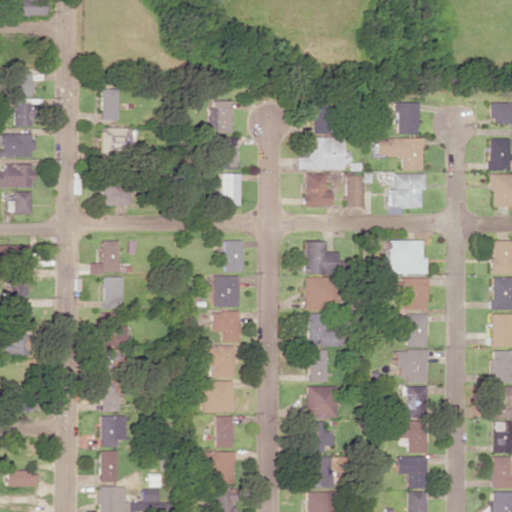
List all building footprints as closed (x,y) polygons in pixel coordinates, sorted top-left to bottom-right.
[(43,14),(42,0),(16,0),(16,14),(43,14)] [(27,70),(7,71),(8,95),(28,95),(27,70)] [(114,88),(97,88),(96,119),(113,119),(114,88)] [(227,100),(206,100),(206,132),(227,132),(227,100)] [(415,133),(414,101),(390,101),(391,117),(394,117),(394,133),(415,133)] [(511,101),(487,101),(487,121),(511,121),(511,101)] [(9,125),(27,126),(27,102),(9,102),(9,125)] [(309,132),(329,132),(330,103),(310,103),(309,132)] [(97,154),(131,155),(132,128),(97,127),(97,154)] [(0,156),(28,156),(29,133),(0,132),(0,156)] [(232,168),(232,137),(214,136),(213,168),(232,168)] [(304,137),(305,156),(293,156),(293,168),(346,167),(345,150),(339,150),(339,136),(304,137)] [(398,169),(418,169),(419,137),(373,136),(373,155),(398,156),(398,169)] [(484,169),(505,169),(506,137),(484,137),(484,169)] [(0,186),(28,187),(29,163),(0,162),(0,186)] [(327,206),(327,189),(322,189),(322,173),(301,172),(300,205),(327,206)] [(420,172),(389,172),(389,187),(385,187),(385,213),(400,213),(400,206),(416,206),(416,188),(420,188),(420,172)] [(235,204),(234,173),(216,173),(217,204),(235,204)] [(511,206),(511,173),(485,173),(485,189),(489,189),(489,206),(511,206)] [(343,205),(358,205),(357,174),(342,174),(343,205)] [(124,205),(125,188),(113,188),(114,180),(97,179),(96,204),(124,205)] [(26,213),(26,190),(5,190),(5,214),(26,213)] [(96,270),(113,270),(113,240),(97,239),(96,270)] [(221,270),(238,270),(237,239),(220,239),(221,270)] [(421,272),(421,257),(418,257),(418,239),(383,240),(383,272),(421,272)] [(485,273),(511,272),(511,253),(507,253),(508,240),(489,240),(489,257),(486,257),(485,273)] [(0,260),(25,262),(26,245),(0,243),(0,260)] [(209,306),(234,306),(234,274),(208,275),(209,306)] [(24,276),(7,275),(6,294),(24,295),(24,276)] [(99,308),(117,307),(117,275),(98,276),(99,308)] [(300,308),(328,309),(329,276),(301,275),(300,308)] [(398,309),(423,308),(422,276),(397,277),(398,309)] [(508,309),(508,276),(487,276),(487,308),(508,309)] [(24,301),(5,302),(5,324),(24,324),(24,301)] [(235,310),(208,310),(207,330),(217,330),(217,340),(234,341),(235,310)] [(117,344),(116,325),(114,325),(113,311),(95,312),(96,344),(117,344)] [(304,345),(336,345),(336,330),(321,331),(321,312),(303,312),(304,345)] [(401,345),(421,345),(422,313),(402,312),(401,326),(402,326),(401,345)] [(486,345),(511,345),(511,327),(508,328),(508,313),(487,312),(486,345)] [(6,333),(7,340),(0,340),(0,354),(25,354),(25,333),(6,333)] [(229,375),(229,345),(202,345),(202,367),(205,367),(206,376),(229,375)] [(95,372),(117,371),(117,347),(95,347),(95,372)] [(305,381),(321,381),(321,348),(305,349),(305,381)] [(422,349),(391,349),(391,366),(394,366),(394,375),(401,375),(401,382),(423,381),(422,349)] [(507,350),(486,349),(486,381),(510,381),(510,366),(506,366),(507,350)] [(96,411),(113,410),(113,378),(96,379),(96,411)] [(200,412),(229,411),(228,380),(199,381),(200,412)] [(421,415),(421,384),(401,385),(402,416),(421,415)] [(330,385),(302,385),(302,417),(331,416),(330,385)] [(511,385),(486,386),(487,418),(511,417),(511,385)] [(4,411),(25,412),(25,394),(5,394),(4,411)] [(95,446),(112,446),(112,438),(120,438),(120,415),(96,415),(95,446)] [(211,445),(228,446),(228,415),(211,415),(211,445)] [(402,451),(421,452),(422,421),(390,420),(389,437),(403,437),(402,451)] [(506,421),(487,420),(486,452),(506,452),(506,421)] [(319,421),(302,421),(302,451),(327,451),(327,430),(319,430),(319,421)] [(96,481),(112,481),(112,450),(96,450),(96,481)] [(208,483),(228,483),(229,451),(188,450),(188,466),(208,466),(208,483)] [(327,487),(328,456),(303,455),(302,486),(327,487)] [(403,473),(402,487),(421,487),(422,456),(392,455),(391,473),(403,473)] [(511,487),(511,472),(505,473),(505,456),(486,456),(486,487),(511,487)] [(32,470),(3,469),(2,485),(32,485),(32,470)] [(228,511),(229,487),(207,487),(205,511),(228,511)] [(486,511),(511,511),(511,490),(486,491),(486,511)] [(301,511),(327,511),(329,511),(330,511),(330,491),(302,491),(301,511)] [(402,511),(420,511),(421,491),(402,491),(402,511)]
